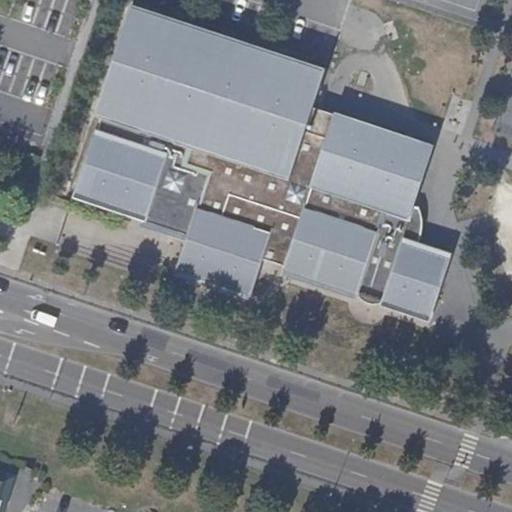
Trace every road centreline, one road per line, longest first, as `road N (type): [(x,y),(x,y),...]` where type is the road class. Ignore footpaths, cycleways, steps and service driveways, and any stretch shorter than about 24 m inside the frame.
road 1 (secondary): [(511,468),(0,298)]
road 2 (secondary): [(0,363),(468,511)]
